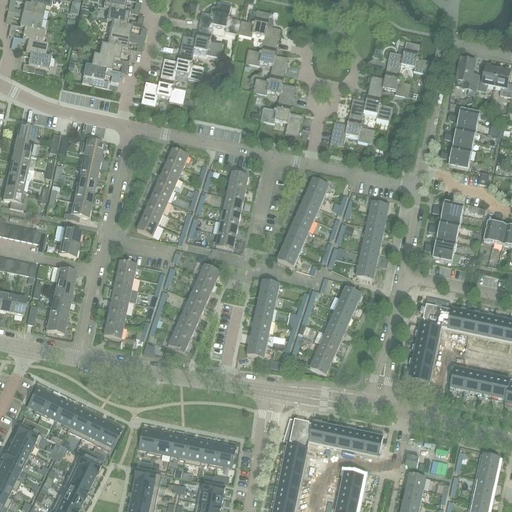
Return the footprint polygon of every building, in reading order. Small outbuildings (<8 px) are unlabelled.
[(24,0),(16,0),(16,3),(15,3),(25,5),(45,10),(51,11),(53,0),(31,0),(31,1),(24,0)] [(105,0),(104,10),(109,11),(130,16),(139,18),(140,13),(125,10),(127,3),(113,0),(105,0)] [(191,3),(189,11),(196,12),(198,4),(191,3)] [(9,9),(8,14),(43,21),(45,10),(25,5),(23,12),(9,9)] [(202,15),(198,34),(198,36),(211,39),(214,28),(226,31),(225,34),(239,37),(242,24),(229,21),(232,8),(218,5),(217,10),(214,10),(212,17),(202,15)] [(106,23),(112,24),(133,29),(142,30),(143,26),(128,23),(130,16),(109,11),(106,23)] [(242,24),(239,37),(252,40),(253,37),(265,39),(263,50),(277,53),(281,32),(271,30),(273,22),(270,22),(271,16),(257,13),(257,16),(251,15),(249,25),(242,24)] [(21,21),(20,28),(40,32),(43,21),(8,14),(7,18),(21,21)] [(79,20),(77,27),(85,29),(87,22),(79,20)] [(112,24),(109,35),(145,43),(145,39),(140,37),(131,36),(133,29),(112,24)] [(24,34),(23,41),(43,46),(46,34),(40,32),(20,28),(16,27),(11,26),(10,27),(10,31),(15,32),(24,34)] [(67,26),(65,33),(72,34),(74,28),(67,26)] [(184,39),(179,59),(193,62),(195,52),(208,54),(207,58),(221,61),(223,47),(210,44),(211,39),(198,36),(198,34),(195,33),(194,41),(184,39)] [(109,35),(107,47),(128,52),(129,44),(138,46),(144,48),(145,43),(109,35)] [(27,47),(25,54),(46,58),(48,47),(43,46),(23,41),(14,39),(13,44),(27,47)] [(390,55),(386,76),(400,78),(402,68),(414,71),(414,75),(427,77),(430,64),(417,61),(420,48),(406,45),(405,51),(401,50),(400,57),(390,55)] [(102,46),(99,57),(120,62),(121,55),(136,58),(137,53),(128,52),(107,47),(102,46)] [(249,52),(246,66),(260,69),(260,65),(273,68),(271,79),(284,82),(289,61),(276,58),(277,53),(263,50),(262,55),(249,52)] [(24,66),(23,72),(35,75),(36,69),(49,72),(52,59),(46,58),(25,54),(22,53),(21,58),(30,60),(28,67),(24,66)] [(94,56),(91,68),(112,73),(113,66),(122,68),(121,75),(126,76),(128,69),(129,64),(120,62),(99,57),(94,56)] [(165,62),(161,83),(174,86),(177,75),(189,77),(188,81),(202,84),(205,70),(192,68),(193,62),(179,59),(178,65),(165,62)] [(461,62),(456,88),(463,90),(462,92),(469,94),(468,98),(474,99),(475,93),(476,93),(477,93),(480,80),(473,78),(475,65),(461,62)] [(86,67),(82,85),(107,91),(108,84),(104,83),(105,77),(112,79),(111,84),(119,85),(121,75),(112,73),(91,68),(86,67)] [(480,80),(477,93),(479,94),(486,95),(488,87),(502,90),(499,71),(487,68),(484,81),(480,80)] [(499,71),(502,90),(500,98),(511,101),(511,95),(511,87),(508,86),(511,73),(499,71)] [(365,96),(365,97),(368,97),(367,99),(381,102),(383,91),(396,94),(395,98),(409,100),(413,101),(413,99),(410,98),(411,89),(412,87),(399,84),(400,78),(386,76),(385,81),(372,78),(368,97),(365,96)] [(256,81),(253,95),(267,98),(268,94),(280,97),(278,108),(292,110),(296,90),(283,87),(284,82),(271,79),(269,84),(256,81)] [(170,104),(182,107),(183,107),(186,94),(173,91),(174,86),(161,83),(160,88),(147,85),(142,106),(156,109),(158,98),(170,101),(170,104)] [(353,102),(349,123),(363,125),(365,115),(377,117),(377,121),(390,124),(393,110),(380,107),(381,102),(367,99),(368,97),(365,97),(363,104),(353,102)] [(291,116),(292,110),(278,108),(277,113),(264,110),(261,124),(275,127),(275,123),(288,125),(285,137),(299,140),(304,119),(291,116)] [(462,112),(459,122),(479,126),(481,116),(462,112)] [(459,122),(458,130),(477,135),(479,126),(459,122)] [(358,144),(372,147),(375,133),(361,131),(363,125),(349,123),(348,128),(335,125),(330,146),(344,149),(346,138),(359,140),(358,144)] [(19,130),(16,142),(34,146),(37,133),(19,130)] [(458,130),(455,140),(474,145),(477,135),(458,130)] [(54,137),(51,149),(58,150),(60,138),(54,137)] [(64,139),(61,151),(67,152),(70,140),(64,139)] [(455,140),(453,150),(473,154),(474,145),(455,140)] [(16,142),(14,154),(31,158),(34,146),(16,142)] [(86,144),(84,156),(102,160),(104,148),(86,144)] [(453,150),(451,159),(471,163),(473,154),(453,150)] [(174,152),(169,163),(185,170),(190,159),(174,152)] [(14,154),(11,166),(29,170),(31,158),(14,154)] [(84,156),(81,168),(99,172),(102,160),(84,156)] [(449,169),(468,173),(471,163),(451,159),(449,169)] [(169,163),(163,175),(180,181),(185,170),(169,163)] [(11,166),(9,178),(26,182),(28,176),(34,177),(35,171),(29,170),(11,166)] [(81,168),(79,180),(96,184),(99,172),(81,168)] [(163,175),(158,186),(174,193),(180,181),(163,175)] [(232,175),(229,188),(247,192),(249,179),(232,175)] [(487,189),(490,178),(490,177),(481,175),(480,178),(478,187),(487,189)] [(9,178),(6,190),(24,194),(26,182),(9,178)] [(79,180),(76,193),(94,196),(96,184),(79,180)] [(314,181),(308,194),(325,201),(330,189),(314,181)] [(158,186),(153,197),(169,204),(174,193),(158,186)] [(229,188),(227,200),(244,204),(247,192),(229,188)] [(11,205),(10,211),(24,214),(25,207),(21,206),(24,194),(6,190),(3,203),(11,205)] [(76,193),(73,205),(91,209),(94,196),(76,193)] [(308,194),(304,203),(320,211),(325,201),(308,194)] [(153,197),(148,209),(164,216),(169,204),(153,197)] [(227,200),(224,212),(241,217),(244,204),(227,200)] [(304,203),(299,215),(315,222),(320,211),(304,203)] [(446,204),(443,214),(463,218),(465,208),(446,204)] [(66,216),(65,222),(78,225),(80,220),(88,221),(91,209),(73,205),(71,217),(66,216)] [(373,205),(370,218),(388,221),(390,209),(373,205)] [(148,209),(143,220),(159,227),(164,216),(148,209)] [(224,212),(222,223),(239,227),(241,217),(224,212)] [(443,214),(442,223),(461,227),(463,218),(443,214)] [(299,215),(294,226),(310,234),(315,222),(299,215)] [(370,218),(368,229),(385,232),(388,221),(370,218)] [(153,240),(159,227),(143,220),(137,233),(153,240)] [(222,223),(219,236),(236,241),(239,227),(222,223)] [(442,223),(439,233),(459,237),(461,227),(442,223)] [(484,244),(493,246),(497,227),(488,225),(484,244)] [(5,226),(2,239),(8,240),(11,227),(5,226)] [(294,226),(289,239),(305,245),(310,234),(294,226)] [(11,227),(8,240),(14,241),(17,229),(11,227)] [(497,227),(493,246),(501,248),(505,228),(497,227)] [(64,228),(61,244),(79,248),(81,236),(74,234),(74,230),(64,228)] [(511,229),(505,228),(501,248),(510,249),(511,240),(511,229)] [(17,229),(14,241),(20,243),(23,230),(17,229)] [(347,229),(344,236),(352,239),(355,231),(347,229)] [(368,229),(365,242),(382,245),(385,232),(368,229)] [(23,230),(20,243),(27,244),(29,231),(23,230)] [(29,231),(27,244),(33,245),(35,233),(29,231)] [(35,233),(33,245),(39,246),(41,234),(35,233)] [(439,233),(437,242),(457,246),(459,237),(439,233)] [(41,234),(39,246),(45,248),(48,235),(41,234)] [(219,236),(216,250),(234,254),(236,241),(219,236)] [(289,239),(283,251),(299,259),(305,245),(289,239)] [(365,242),(363,253),(380,257),(382,245),(365,242)] [(437,242),(435,251),(455,255),(457,246),(437,242)] [(76,261),(79,248),(61,244),(58,257),(76,261)] [(294,270),(299,259),(283,251),(278,263),(294,270)] [(452,265),(455,255),(435,251),(433,261),(452,265)] [(363,253),(360,267),(377,270),(380,257),(363,253)] [(4,261),(2,273),(8,275),(10,262),(4,261)] [(10,262),(8,275),(14,276),(17,263),(10,262)] [(17,263),(14,276),(21,277),(23,265),(17,263)] [(121,264),(118,275),(135,279),(138,268),(121,264)] [(23,265),(21,277),(27,279),(30,266),(23,265)] [(30,266),(27,279),(29,279),(34,280),(36,267),(30,266)] [(205,268),(200,279),(216,286),(221,275),(205,267),(205,268)] [(374,283),(377,270),(360,267),(357,279),(374,283)] [(40,268),(37,280),(46,282),(47,278),(45,277),(46,270),(40,268)] [(59,272),(57,285),(74,288),(77,276),(59,272)] [(118,275),(116,287),(133,291),(135,280),(135,279),(118,275)] [(195,289),(195,290),(211,298),(211,297),(216,286),(200,279),(195,289)] [(263,283),(261,294),(278,298),(281,287),(263,283)] [(57,285),(54,297),(72,301),(74,288),(57,285)] [(111,292),(110,299),(113,300),(113,301),(130,305),(136,306),(139,294),(133,293),(133,291),(116,287),(116,288),(115,289),(115,293),(113,293),(111,292)] [(190,301),(190,302),(206,309),(211,298),(195,290),(195,291),(190,301)] [(346,290),(342,300),(357,309),(363,297),(346,290)] [(261,294),(258,307),(275,311),(278,298),(261,294)] [(2,296),(0,304),(0,313),(10,316),(14,299),(2,296)] [(54,297),(51,309),(69,313),(72,301),(54,297)] [(14,299),(10,316),(22,319),(27,301),(14,299)] [(342,300),(336,313),(353,320),(357,309),(342,300)] [(421,326),(409,382),(416,383),(430,386),(442,330),(511,345),(511,324),(452,311),(452,315),(450,314),(449,314),(450,313),(451,305),(428,300),(423,322),(424,322),(425,322),(425,323),(424,326),(421,326)] [(113,302),(110,313),(127,317),(130,305),(113,301),(113,302)] [(189,302),(185,313),(201,320),(206,310),(206,309),(190,302),(189,302)] [(258,307),(256,320),(273,323),(275,311),(258,307)] [(51,309),(49,322),(67,325),(69,313),(51,309)] [(110,314),(108,326),(125,329),(127,317),(110,313),(110,314)] [(185,313),(180,324),(196,332),(201,320),(185,313)] [(307,313),(303,325),(307,327),(311,314),(307,313)] [(336,313),(331,323),(347,331),(353,320),(336,313)] [(30,314),(27,328),(34,329),(36,316),(30,314)] [(256,320),(253,331),(270,335),(273,323),(256,320)] [(64,338),(67,325),(49,322),(46,334),(64,338)] [(331,323),(326,335),(342,343),(347,331),(331,323)] [(174,337),(190,344),(196,332),(179,325),(174,337)] [(107,326),(105,339),(122,343),(125,329),(108,326),(107,326)] [(253,331),(250,345),(267,348),(270,335),(253,331)] [(140,343),(144,344),(147,335),(143,333),(139,332),(136,340),(141,341),(140,343)] [(321,345),(337,355),(342,343),(326,335),(321,345)] [(174,337),(169,349),(185,356),(190,344),(174,337)] [(265,362),(267,348),(250,345),(248,358),(265,362)] [(321,345),(315,359),(332,367),(337,355),(321,345)] [(327,379),(332,367),(315,359),(310,371),(327,379)] [(451,387),(451,391),(506,403),(506,404),(505,406),(511,407),(511,386),(510,386),(511,382),(455,370),(451,387)] [(37,389),(28,409),(35,412),(34,415),(41,418),(52,397),(37,389)] [(52,397),(41,418),(48,422),(49,420),(56,423),(66,403),(52,397)] [(56,423),(63,427),(62,429),(64,430),(69,432),(79,410),(66,403),(56,423)] [(69,432),(68,434),(82,441),(94,417),(79,410),(69,432)] [(94,417),(82,441),(97,449),(109,425),(94,417)] [(31,423),(28,428),(34,431),(37,426),(31,423)] [(288,448),(274,511),(293,511),(307,445),(310,445),(338,451),(338,449),(380,458),(381,454),(382,449),(382,447),(384,440),(314,425),(313,428),(312,432),(309,431),(310,427),(310,426),(305,425),(296,423),(291,445),(290,448),(288,448)] [(109,425),(97,449),(111,455),(122,431),(109,425)] [(21,428),(16,439),(34,448),(38,450),(43,439),(21,428)] [(143,430),(139,451),(148,453),(148,456),(149,456),(155,457),(160,434),(143,430)] [(160,434),(155,457),(162,459),(163,457),(163,456),(171,458),(175,437),(160,434)] [(175,437),(171,458),(179,460),(178,462),(185,463),(190,440),(175,437)] [(16,439),(12,447),(30,456),(34,448),(16,439)] [(185,463),(186,463),(185,466),(188,467),(200,469),(201,464),(206,443),(190,440),(185,463)] [(64,442),(61,448),(67,451),(70,445),(64,442)] [(206,443),(201,464),(209,466),(209,468),(216,470),(221,446),(206,443)] [(221,446),(216,470),(220,471),(224,471),(224,469),(233,471),(237,449),(221,446)] [(12,447),(8,456),(25,464),(30,456),(12,447)] [(83,449),(81,454),(90,459),(93,454),(83,449)] [(8,456),(3,465),(21,474),(25,464),(8,456)] [(79,457),(74,467),(79,469),(97,477),(102,468),(83,459),(79,457)] [(484,457),(481,469),(498,472),(501,460),(484,457)] [(3,465),(0,471),(0,473),(17,482),(21,474),(3,465)] [(74,467),(70,475),(74,477),(93,486),(97,477),(79,469),(74,467)] [(481,469),(479,481),(496,485),(498,472),(481,469)] [(138,472),(136,483),(160,487),(162,477),(138,472)] [(176,472),(175,479),(182,480),(183,475),(183,473),(176,472)] [(0,473),(0,484),(12,491),(17,493),(22,484),(17,482),(0,473)] [(70,475),(66,484),(70,486),(88,495),(93,486),(74,477),(70,475)] [(358,511),(365,479),(359,478),(356,477),(351,476),(348,475),(339,511),(358,511)] [(410,477),(407,490),(424,493),(427,480),(410,477)] [(479,481),(476,493),(493,497),(496,485),(479,481)] [(136,483),(134,493),(158,497),(160,487),(136,483)] [(0,484),(0,496),(8,500),(12,491),(0,484)] [(66,484),(61,493),(66,495),(84,504),(88,495),(70,486),(66,484)] [(201,485),(199,496),(202,496),(204,497),(223,501),(226,490),(201,485)] [(407,490),(404,502),(421,506),(424,493),(407,490)] [(61,493),(57,501),(61,503),(78,511),(79,511),(84,504),(66,495),(61,493)] [(134,493),(132,503),(156,507),(158,497),(134,493)] [(476,493),(474,504),(491,508),(493,497),(476,493)] [(0,496),(0,507),(4,509),(8,511),(12,502),(9,501),(8,500),(0,496)] [(204,497),(202,506),(221,510),(223,501),(204,497)] [(52,511),(51,511),(78,511),(61,503),(57,501),(52,511)] [(404,502),(402,511),(419,511),(421,506),(404,502)] [(132,503),(130,511),(155,511),(156,507),(132,503)]
